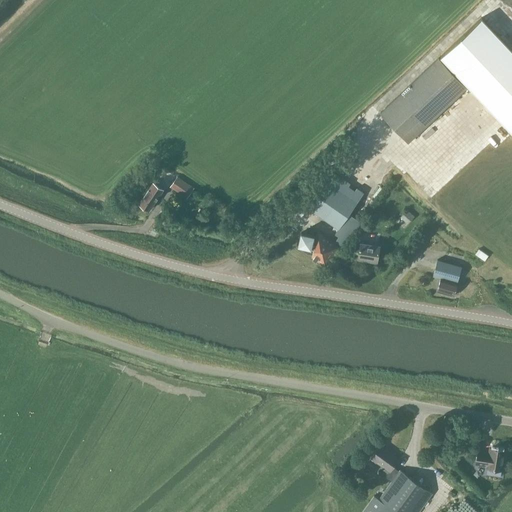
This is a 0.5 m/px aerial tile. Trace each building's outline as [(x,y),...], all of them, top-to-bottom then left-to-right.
[(511,48),(481,15),(440,54),(511,129),(511,48)] [(467,87),(438,57),(379,112),(408,142),(467,87)] [(348,214),(354,207),(364,192),(331,168),(323,179),(304,206),(337,229),(334,234),(336,236),(334,240),(343,247),(360,223),(348,214)] [(177,176),(170,186),(170,187),(187,198),(194,187),(177,176)] [(148,210),(163,189),(153,182),(139,204),(148,210)] [(400,217),(407,224),(414,216),(407,209),(400,217)] [(313,249),(312,257),(325,267),(339,247),(318,232),(317,232),(316,237),(313,236),(314,235),(301,232),(298,245),(313,249)] [(379,245),(360,242),(358,259),(376,263),(379,245)] [(478,247),(474,253),(483,260),(488,255),(478,247)] [(453,296),(461,266),(437,260),(432,276),(441,278),(437,291),(453,296)] [(373,495),(361,511),(418,511),(432,493),(400,469),(398,471),(393,467),(399,459),(393,455),(393,456),(379,446),(371,458),(381,466),(377,471),(391,481),(378,498),(373,495)] [(502,470),(505,450),(490,448),(489,453),(478,451),(476,463),(487,465),(487,468),(502,470)] [(498,488),(497,478),(487,479),(487,488),(498,488)]
